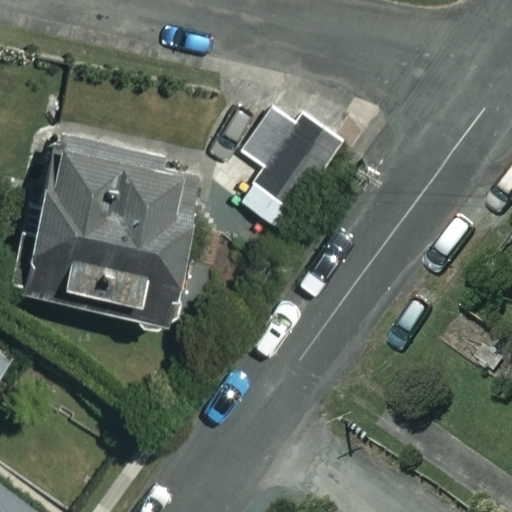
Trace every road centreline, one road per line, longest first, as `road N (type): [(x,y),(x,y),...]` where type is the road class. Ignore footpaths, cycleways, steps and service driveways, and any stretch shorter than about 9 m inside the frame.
road 1 (residential): [(190,511),(508,76)]
road 2 (residential): [(183,0),(508,76)]
